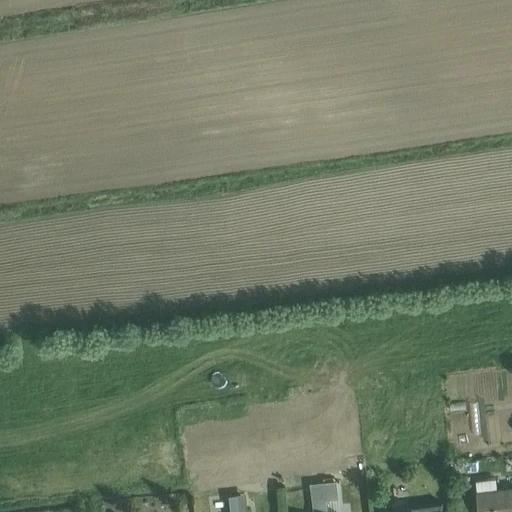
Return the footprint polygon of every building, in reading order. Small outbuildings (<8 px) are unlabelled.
[(497,477),(477,479),(479,511),(511,511),(511,485),(498,487),(497,477)] [(322,480),(324,499),(337,497),(335,479),(322,480)] [(324,499),(322,480),(307,482),(310,511),(312,511),(325,511),(324,499)] [(236,511),(234,492),(226,493),(227,511),(236,511)] [(234,492),(236,511),(245,511),(244,492),(234,492)] [(390,511),(387,511),(443,511),(443,505),(410,508),(409,505),(409,503),(407,500),(405,499),(402,498),(400,498),(397,498),(395,500),(393,502),(391,505),(390,508),(390,511)]
